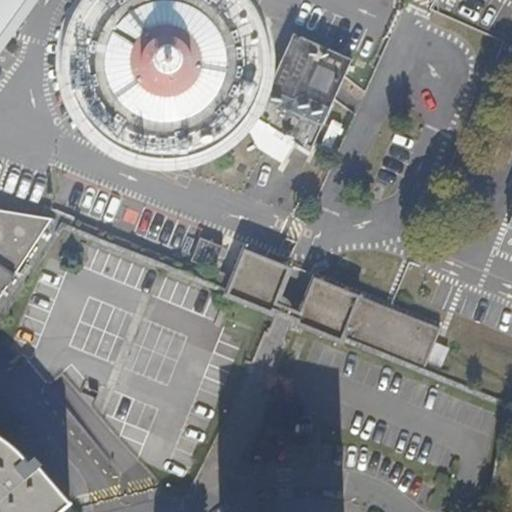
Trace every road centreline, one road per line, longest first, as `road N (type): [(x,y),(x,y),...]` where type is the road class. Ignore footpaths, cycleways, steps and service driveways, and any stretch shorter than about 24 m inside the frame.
road 1 (residential): [(191,511),(203,494),(312,485),(401,511)]
road 2 (residential): [(122,511),(58,425),(0,379)]
